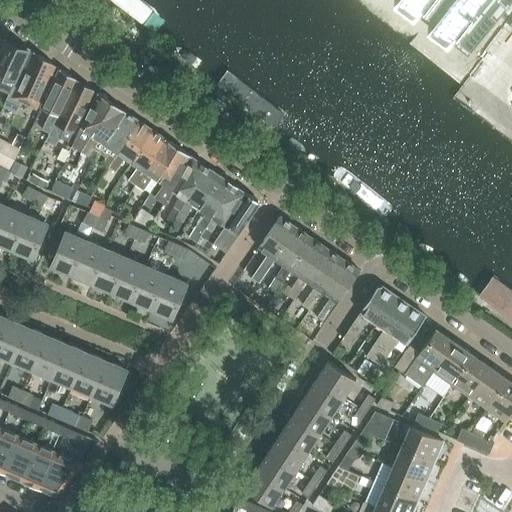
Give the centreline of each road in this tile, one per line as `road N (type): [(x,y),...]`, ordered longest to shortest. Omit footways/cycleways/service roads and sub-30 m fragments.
road 1 (residential): [(0,12),(277,200),(362,243),(378,264)]
road 2 (residential): [(212,511),(378,264)]
road 3 (residential): [(511,349),(398,269),(378,264)]
